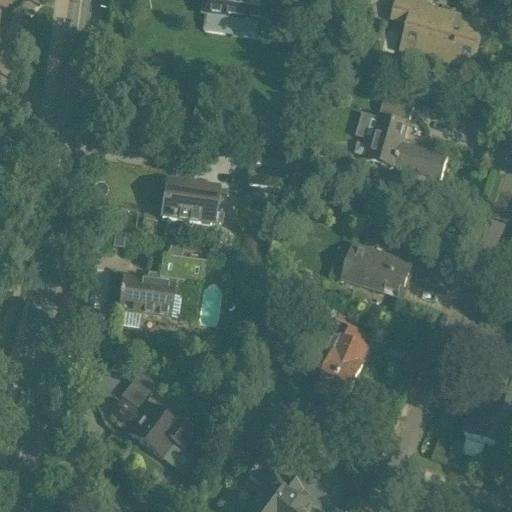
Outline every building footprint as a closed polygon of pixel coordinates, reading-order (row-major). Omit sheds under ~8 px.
[(204,0),(202,14),(207,15),(266,23),(269,24),(272,0),(204,0)] [(369,11),(371,0),(341,0),(340,4),(369,11)] [(474,63),(484,26),(423,10),(425,2),(417,0),(398,0),(394,17),(411,21),(402,53),(451,66),(453,57),(474,63)] [(334,100),(337,84),(321,80),(317,96),(334,100)] [(379,121),(363,116),(356,140),(372,145),(367,162),(396,171),(397,169),(442,182),(449,160),(403,147),(414,110),(385,101),(379,121)] [(272,140),(270,156),(290,159),(292,143),(272,140)] [(282,191),(284,172),(285,164),(279,163),(264,162),(251,160),(247,187),(282,191)] [(213,227),(218,190),(166,184),(161,221),(213,227)] [(294,216),(297,206),(286,203),(283,213),(294,216)] [(124,244),(114,243),(113,250),(123,252),(124,244)] [(401,302),(412,268),(355,249),(344,284),(401,302)] [(208,257),(224,259),(225,253),(209,251),(208,257)] [(122,282),(118,315),(120,316),(118,332),(119,332),(120,331),(138,334),(140,318),(169,322),(169,321),(177,322),(180,302),(182,286),(200,288),(203,268),(172,263),(169,263),(162,262),(159,280),(149,278),(148,285),(122,282)] [(365,351),(370,338),(347,328),(344,333),(347,334),(344,342),(332,336),(323,354),(328,357),(327,359),(331,361),(317,392),(346,405),(362,369),(361,368),(368,352),(365,351)] [(511,392),(506,409),(503,408),(504,406),(504,405),(504,403),(504,402),(503,402),(502,401),(502,400),(501,400),(499,399),(498,400),(497,400),(496,401),(495,402),(494,403),(491,414),(475,409),(465,439),(506,453),(511,434),(511,392)] [(247,412),(252,398),(241,395),(237,409),(247,412)] [(122,404),(112,416),(131,431),(128,436),(160,461),(182,478),(195,462),(188,457),(196,446),(199,441),(178,425),(175,429),(145,406),(137,415),(122,404)] [(228,441),(218,458),(229,464),(239,447),(228,441)] [(283,468),(267,456),(251,478),(267,489),(260,499),(262,501),(254,511),(304,511),(308,507),(299,500),(301,497),(284,485),(282,488),(273,482),(283,468)]
